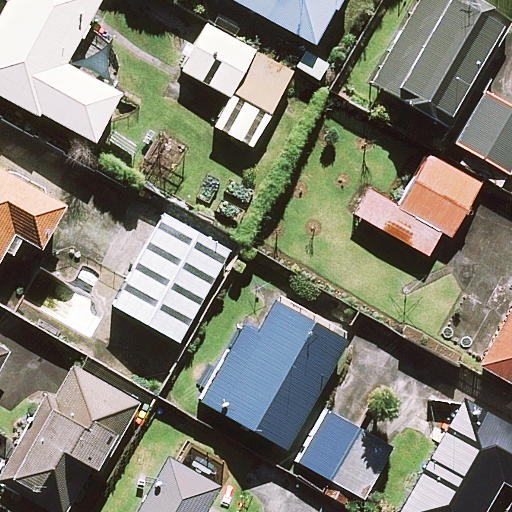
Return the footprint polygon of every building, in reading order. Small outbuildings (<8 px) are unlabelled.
[(97,0),(0,0),(0,5),(3,7),(0,13),(0,101),(84,148),(114,94),(61,65),(97,0)] [(226,0),(312,47),(338,0),(226,0)] [(503,27),(453,0),(427,0),(377,92),(447,130),(503,27)] [(251,52),(203,27),(179,72),(227,98),(251,52)] [(297,73),(256,51),(214,129),(255,151),(297,73)] [(511,165),(511,114),(478,96),(449,148),(505,178),(511,165)] [(479,190),(421,158),(394,206),(452,239),(479,190)] [(60,201),(0,167),(0,246),(9,231),(35,245),(60,201)] [(226,251),(160,216),(109,309),(175,344),(226,251)] [(340,339),(269,300),(249,336),(238,331),(198,403),(279,449),(340,339)] [(511,300),(476,365),(511,385),(511,300)] [(136,407),(64,365),(0,473),(0,475),(38,498),(61,458),(94,478),(136,407)] [(511,435),(455,404),(394,511),(485,511),(500,486),(511,492),(511,435)] [(390,449),(320,411),(292,461),(362,499),(390,449)] [(212,490),(161,462),(133,511),(205,511),(201,510),(212,490)]
